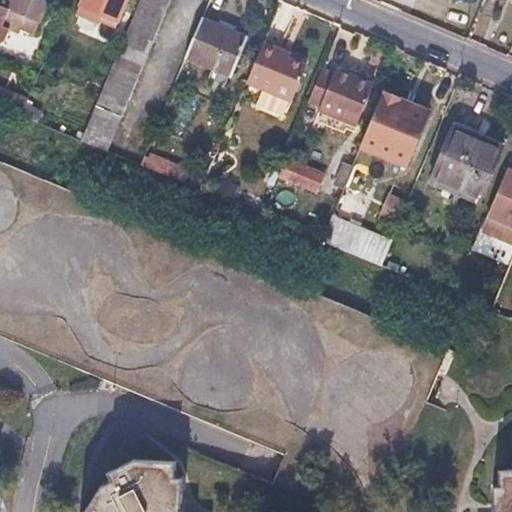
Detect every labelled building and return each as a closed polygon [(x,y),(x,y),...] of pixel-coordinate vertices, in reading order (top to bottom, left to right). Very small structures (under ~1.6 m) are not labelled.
[(48,2),(43,0),(0,0),(0,6),(9,11),(5,21),(35,34),(48,2)] [(125,0),(83,0),(81,6),(102,14),(100,20),(116,26),(125,0)] [(167,0),(138,0),(97,100),(121,111),(167,0)] [(245,37),(201,19),(184,57),(228,76),(245,37)] [(275,48),(261,42),(243,85),(288,103),(303,64),(284,57),(273,53),(275,48)] [(43,59),(17,48),(12,61),(38,72),(43,59)] [(286,52),(275,48),(273,53),(284,57),(286,52)] [(335,72),(322,67),(308,102),(357,123),(373,84),(336,70),(335,72)] [(383,92),(381,97),(359,149),(377,156),(379,151),(407,163),(427,116),(398,104),(400,99),(383,92)] [(97,100),(96,104),(120,114),(121,111),(97,100)] [(119,116),(95,106),(81,140),(105,150),(119,116)] [(501,153),(449,132),(430,179),(462,192),(461,196),(479,204),(501,153)] [(175,162),(153,153),(148,168),(170,177),(175,162)] [(345,188),(357,193),(367,169),(370,160),(359,156),(355,164),(345,188)] [(283,162),(277,176),(315,192),(321,178),(283,162)] [(402,176),(395,173),(385,197),(388,198),(380,218),(395,225),(421,165),(414,162),(406,170),(404,170),(402,176)] [(352,167),(343,164),(338,175),(347,179),(352,167)] [(511,193),(511,177),(509,176),(502,193),(511,197),(511,193)] [(511,193),(511,197),(502,193),(493,213),(511,220),(511,193)] [(374,233),(331,218),(321,241),(381,266),(391,240),(374,233)] [(113,485),(104,489),(89,511),(179,511),(182,476),(174,476),(174,462),(134,460),(109,472),(113,485)] [(499,485),(493,485),(493,511),(511,511),(511,469),(499,470),(499,485)]
